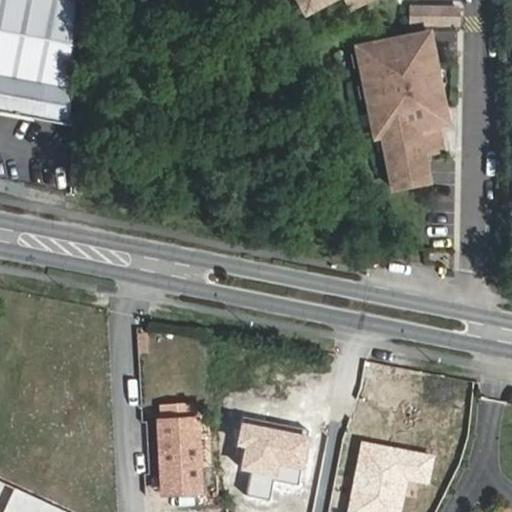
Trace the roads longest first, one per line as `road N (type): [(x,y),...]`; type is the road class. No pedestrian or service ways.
road 1 (secondary): [(485,331),(468,313),(213,262),(188,273)]
road 2 (secondary): [(188,273),(206,290),(460,341),(485,331)]
road 3 (secondary): [(188,273),(0,235)]
